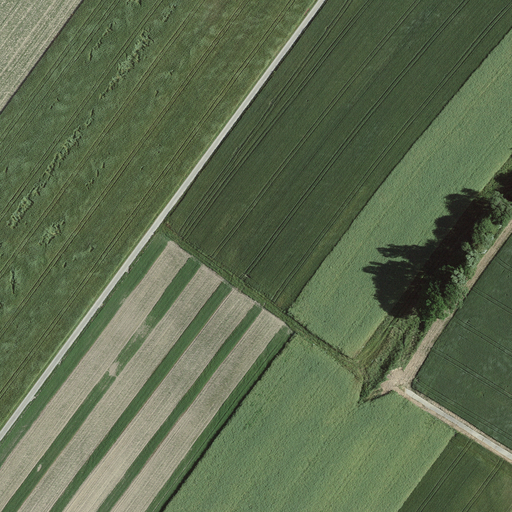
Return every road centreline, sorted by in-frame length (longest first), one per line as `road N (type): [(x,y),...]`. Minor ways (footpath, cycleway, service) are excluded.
road 1 (track): [(0,436),(322,0)]
road 2 (track): [(511,456),(407,391)]
